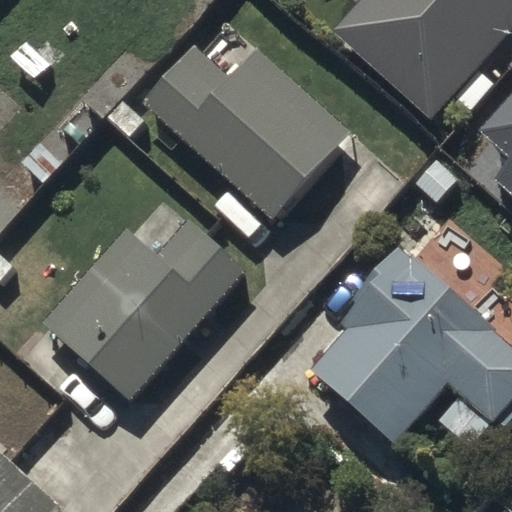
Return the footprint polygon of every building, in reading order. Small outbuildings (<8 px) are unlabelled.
[(196,0),(159,0),(155,24),(191,31),(196,0)] [(511,0),(376,0),(377,1),(344,37),(439,123),(511,42),(511,0)] [(155,121),(286,240),(360,159),(265,73),(238,104),(201,71),(155,121)] [(511,104),(483,137),(511,162),(511,175),(501,188),(511,197),(511,104)] [(0,248),(31,215),(0,186),(0,248)] [(54,340),(137,415),(253,287),(200,238),(166,275),(137,249),(54,340)] [(359,349),(323,388),(407,464),(459,407),(500,443),(511,429),(511,361),(410,269),(347,338),(359,349)] [(0,511),(29,511),(0,485),(0,511)] [(333,511),(306,486),(282,511),(333,511)]
